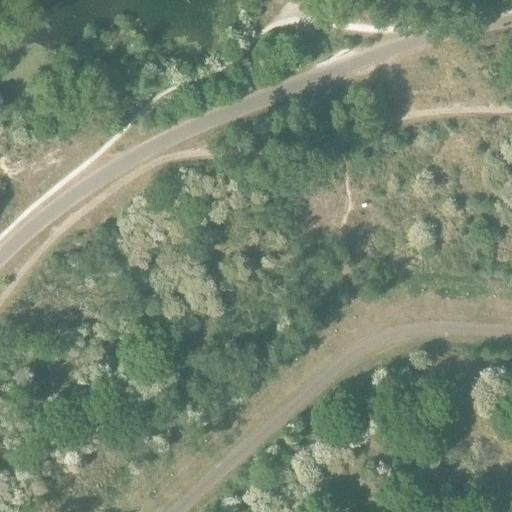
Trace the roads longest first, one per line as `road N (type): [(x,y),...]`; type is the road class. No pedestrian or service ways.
road 1 (unknown): [(0,303),(74,220),(120,181),(157,165),(202,153),(275,151),(401,118),(511,110)]
road 2 (track): [(166,511),(365,324),(444,313),(511,319)]
